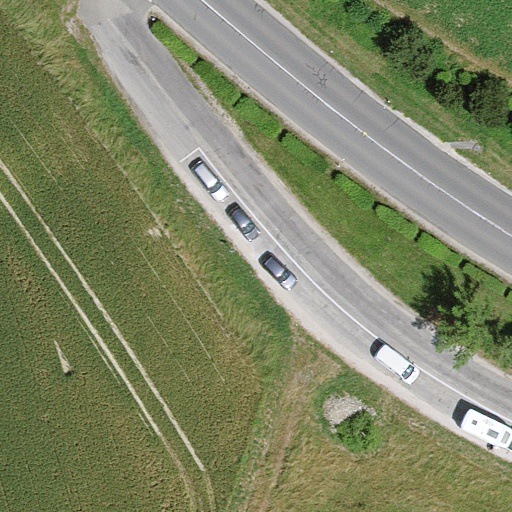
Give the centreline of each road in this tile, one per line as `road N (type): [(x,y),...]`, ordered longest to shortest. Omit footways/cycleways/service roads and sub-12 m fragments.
road 1 (secondary): [(511,237),(351,125),(203,0)]
road 2 (track): [(343,303),(262,511)]
